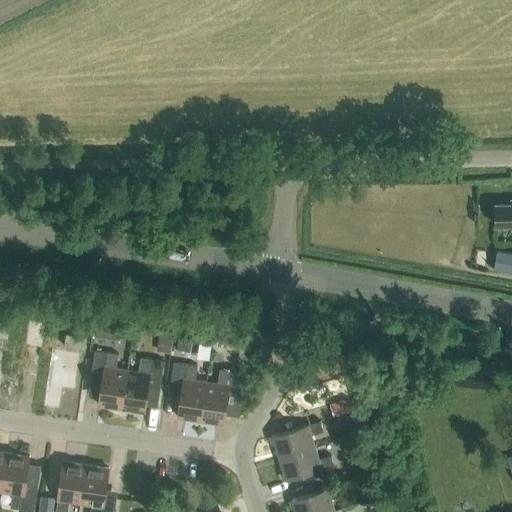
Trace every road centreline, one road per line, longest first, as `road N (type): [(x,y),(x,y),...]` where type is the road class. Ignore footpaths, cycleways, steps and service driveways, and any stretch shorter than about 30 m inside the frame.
road 1 (unclassified): [(284,273),(285,161),(511,159)]
road 2 (tertiary): [(0,226),(284,273)]
road 3 (residential): [(0,420),(242,456)]
road 4 (tertiary): [(284,273),(511,313)]
road 5 (residential): [(242,456),(245,435),(282,373),(284,273)]
